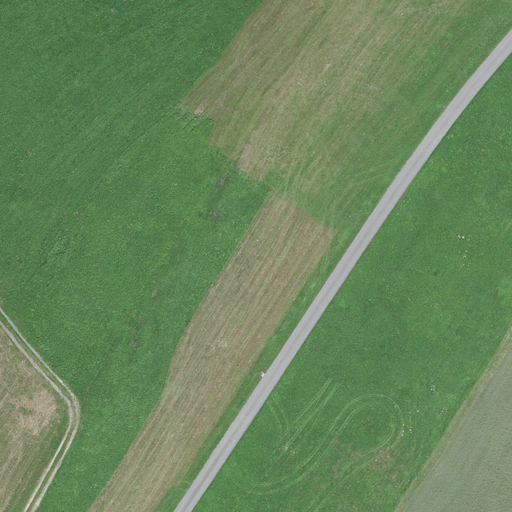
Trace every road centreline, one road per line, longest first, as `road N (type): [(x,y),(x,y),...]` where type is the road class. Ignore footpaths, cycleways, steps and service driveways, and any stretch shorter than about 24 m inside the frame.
road 1 (unclassified): [(511,47),(449,119),(187,511)]
road 2 (track): [(0,313),(76,412),(68,447),(33,511)]
